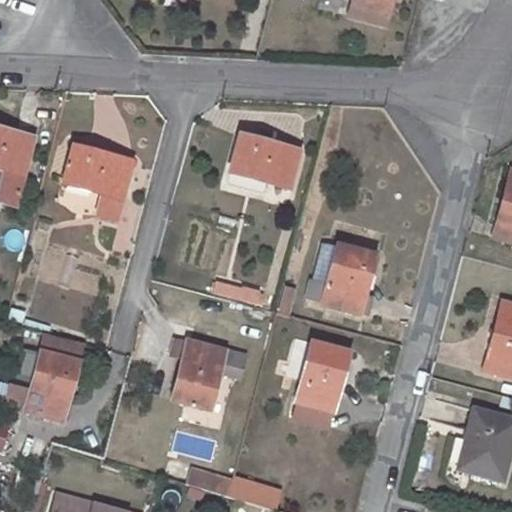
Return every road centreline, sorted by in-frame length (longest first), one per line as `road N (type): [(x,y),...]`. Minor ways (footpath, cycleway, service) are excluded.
road 1 (residential): [(480,90),(378,511)]
road 2 (residential): [(192,72),(480,90)]
road 3 (residential): [(121,338),(192,72)]
road 4 (residential): [(45,62),(192,72)]
